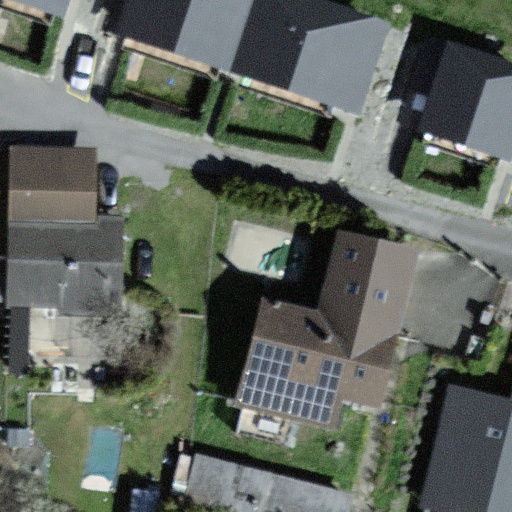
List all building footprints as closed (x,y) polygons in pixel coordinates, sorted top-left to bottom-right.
[(55,0),(18,0),(52,11),(55,0)] [(375,22),(307,0),(129,0),(119,32),(347,106),(375,22)] [(511,120),(511,69),(445,46),(417,125),(500,154),(511,120)] [(90,226),(92,158),(15,156),(11,311),(117,313),(119,227),(90,226)] [(416,253),(337,238),(322,314),(267,304),(247,407),(338,425),(344,395),(386,404),(416,253)] [(511,511),(511,404),(438,384),(405,503),(439,511),(511,511)]
